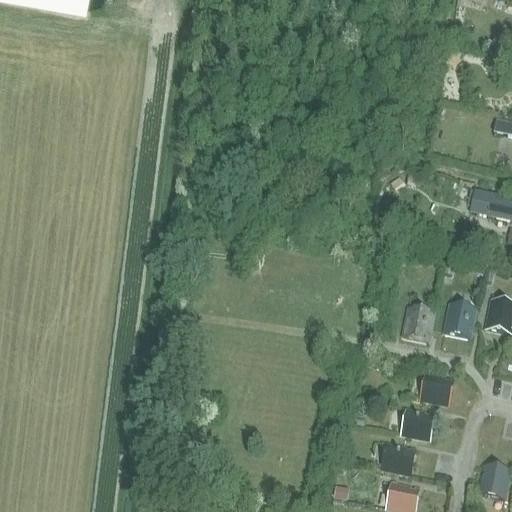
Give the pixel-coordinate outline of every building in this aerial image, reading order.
[(5,0),(85,14),(87,0),(5,0)] [(511,51),(498,48),(494,65),(511,69),(511,51)] [(469,217),(511,226),(511,201),(474,193),(469,217)] [(511,337),(511,331),(511,309),(491,306),(486,332),(511,337)] [(468,341),(474,315),(449,310),(444,336),(468,341)] [(427,345),(433,317),(408,312),(403,341),(427,345)] [(367,360),(366,370),(378,371),(379,362),(367,360)] [(454,382),(423,377),(419,405),(450,410),(454,382)] [(436,418),(405,412),(400,440),(430,446),(436,418)] [(416,452),(386,446),(380,475),(411,481),(416,452)] [(506,502),(511,473),(488,469),(482,497),(506,502)] [(416,511),(420,492),(390,486),(384,511),(416,511)]
